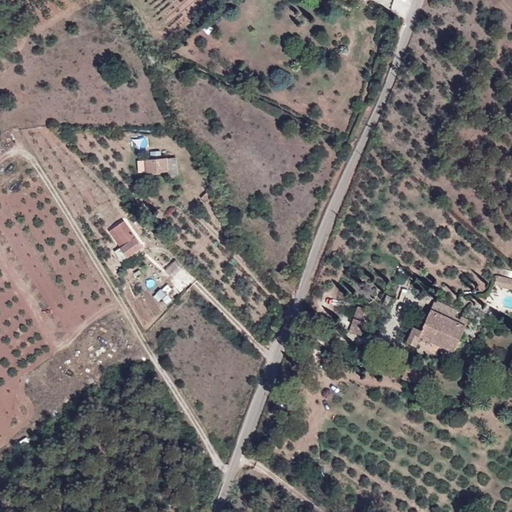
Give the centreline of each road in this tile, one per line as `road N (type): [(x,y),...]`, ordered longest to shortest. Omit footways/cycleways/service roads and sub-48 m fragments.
road 1 (residential): [(218,511),(271,358),(420,0)]
road 2 (track): [(229,480),(29,153),(0,163)]
